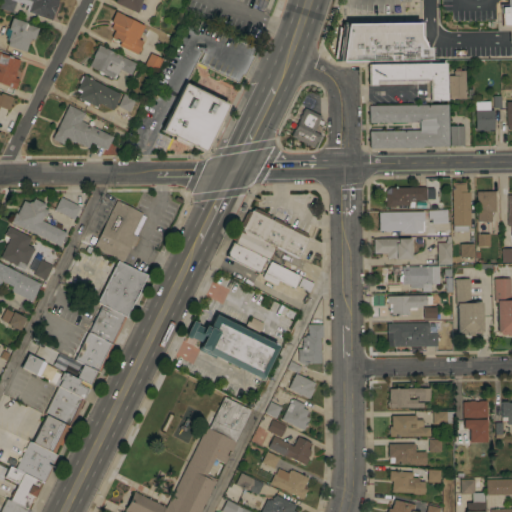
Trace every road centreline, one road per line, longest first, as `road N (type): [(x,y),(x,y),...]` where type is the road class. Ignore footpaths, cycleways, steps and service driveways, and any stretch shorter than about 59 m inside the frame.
road 1 (tertiary): [(511,163),(0,176)]
road 2 (tertiary): [(289,58),(327,76),(342,100),(350,479),(343,511)]
road 3 (primary): [(197,244),(64,511)]
road 4 (residential): [(87,0),(0,173)]
road 5 (residential): [(511,366),(349,369)]
